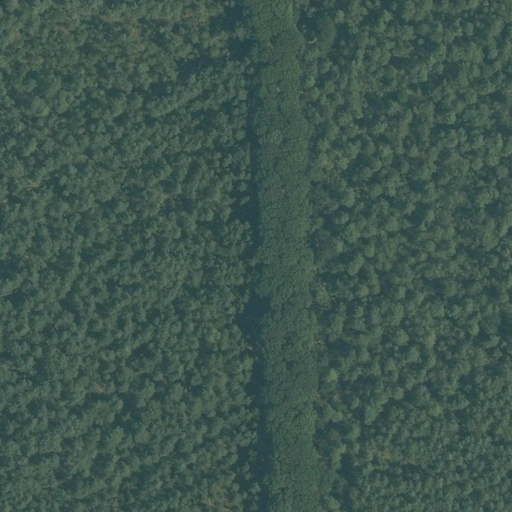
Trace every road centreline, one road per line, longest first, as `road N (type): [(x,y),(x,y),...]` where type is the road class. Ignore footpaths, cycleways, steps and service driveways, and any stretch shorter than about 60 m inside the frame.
road 1 (track): [(264,0),(276,60),(292,511)]
road 2 (track): [(0,205),(214,86),(326,43),(396,0)]
